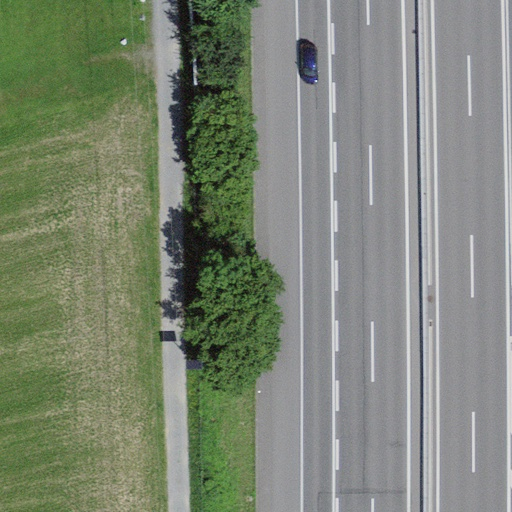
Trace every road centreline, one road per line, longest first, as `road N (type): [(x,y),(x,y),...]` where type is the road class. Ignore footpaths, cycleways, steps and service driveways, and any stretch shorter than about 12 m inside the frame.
road 1 (track): [(163,0),(178,511)]
road 2 (motorway): [(473,511),(467,0)]
road 3 (motorway): [(367,0),(372,511)]
road 4 (motorway): [(511,200),(482,0)]
